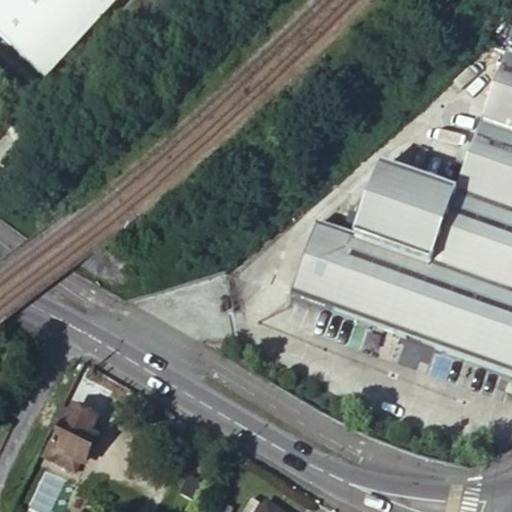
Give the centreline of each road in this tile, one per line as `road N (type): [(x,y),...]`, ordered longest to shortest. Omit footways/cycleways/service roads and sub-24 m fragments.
road 1 (secondary): [(77,327),(345,480)]
road 2 (residential): [(77,327),(51,363),(0,475)]
road 3 (secondary): [(511,486),(462,493),(345,480)]
